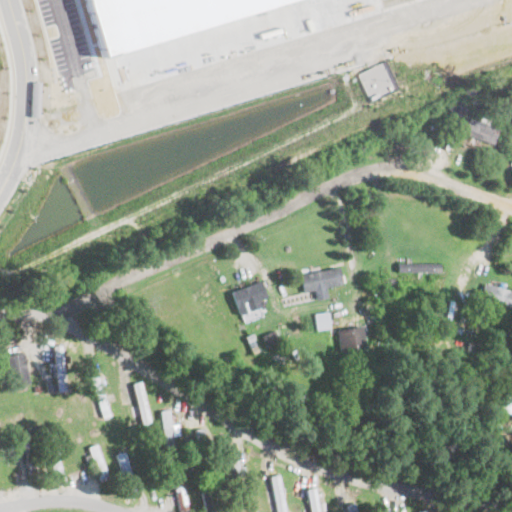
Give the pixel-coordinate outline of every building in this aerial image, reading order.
[(496,128),(461,115),(456,130),(490,143),(496,128)] [(439,262),(396,262),(396,271),(439,271),(439,262)] [(298,274),(300,292),(312,290),(313,299),(323,297),(322,287),(339,284),(337,267),(298,274)] [(237,313),(260,307),(258,299),(265,297),(261,281),(231,289),(237,313)] [(477,299),(511,309),(511,291),(482,282),(477,299)] [(312,314),(314,329),(327,328),(325,313),(312,314)] [(334,330),(337,351),(363,347),(360,326),(334,330)] [(261,335),(266,346),(279,341),(274,329),(261,335)] [(460,359),(479,364),(485,346),(466,340),(460,359)] [(56,390),(66,389),(60,345),(50,345),(56,390)] [(6,353),(7,368),(16,368),(17,382),(27,382),(25,352),(6,353)] [(90,376),(100,417),(108,415),(98,374),(90,376)] [(140,422),(147,420),(136,384),(129,386),(140,422)] [(171,446),(166,410),(157,411),(163,448),(171,446)] [(19,438),(27,478),(35,477),(27,437),(19,438)] [(43,442),(51,484),(61,482),(53,441),(43,442)] [(86,450),(98,479),(106,476),(94,447),(86,450)] [(133,492),(123,452),(114,454),(124,494),(133,492)] [(229,495),(238,495),(238,458),(229,458),(229,495)] [(285,511),(277,474),(268,475),(275,511),(285,511)] [(184,510),(179,475),(170,476),(176,511),(184,510)] [(303,489),(307,511),(316,511),(312,488),(303,489)] [(203,511),(212,511),(207,491),(199,493),(203,511)] [(346,504),(348,511),(356,511),(353,502),(346,504)]
